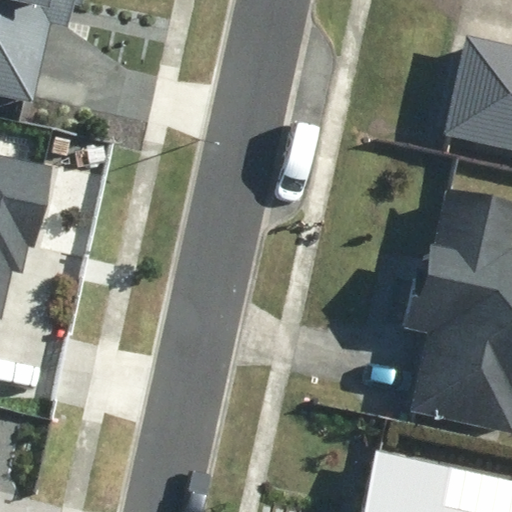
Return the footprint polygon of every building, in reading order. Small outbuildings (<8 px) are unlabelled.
[(0,0),(0,102),(21,107),(39,24),(59,28),(63,9),(71,11),(73,0),(0,0)] [(511,53),(454,41),(432,142),(511,159),(511,53)] [(42,171),(0,161),(0,298),(5,277),(14,279),(19,254),(28,256),(46,172),(42,171)] [(508,217),(443,204),(432,261),(385,252),(369,334),(417,343),(412,370),(402,420),(508,440),(511,418),(511,256),(501,254),(508,217)] [(376,458),(366,456),(352,511),(456,511),(444,509),(452,476),(376,458)]
